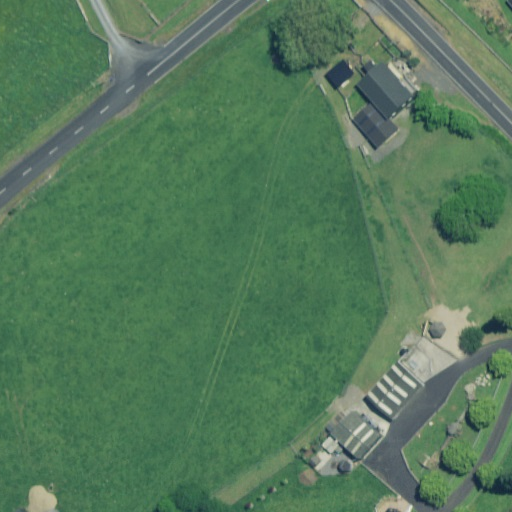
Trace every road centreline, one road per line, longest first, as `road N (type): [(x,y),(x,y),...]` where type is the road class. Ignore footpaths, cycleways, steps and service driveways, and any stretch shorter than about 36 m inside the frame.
road 1 (unclassified): [(0,191),(238,0)]
road 2 (unclassified): [(511,124),(392,0)]
